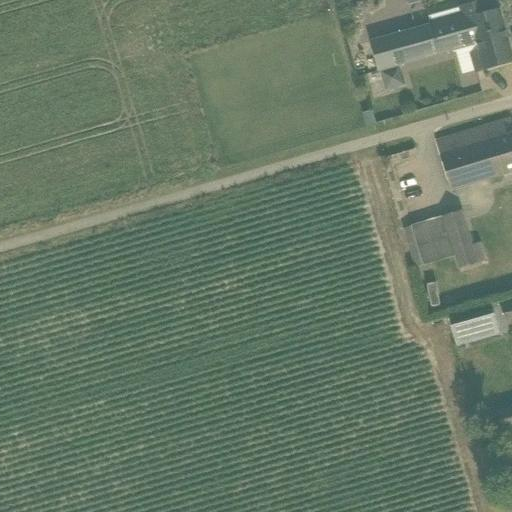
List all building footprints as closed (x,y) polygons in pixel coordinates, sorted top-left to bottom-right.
[(511,61),(511,60),(498,11),(488,14),(484,1),(460,8),(462,14),(430,23),(431,26),(370,43),(379,72),(477,44),(480,53),(472,55),(476,72),(485,69),(485,70),(511,61)] [(372,111),(364,113),(367,125),(376,123),(372,111)] [(501,123),(437,142),(452,190),(504,174),(504,173),(511,170),(511,135),(506,137),(501,123)] [(473,245),(468,230),(408,248),(414,267),(454,255),(458,270),(485,261),(480,243),(473,245)] [(511,300),(500,304),(506,325),(511,323),(511,300)] [(497,328),(493,312),(451,324),(454,340),(497,328)] [(511,430),(511,406),(496,411),(503,433),(511,430)]
